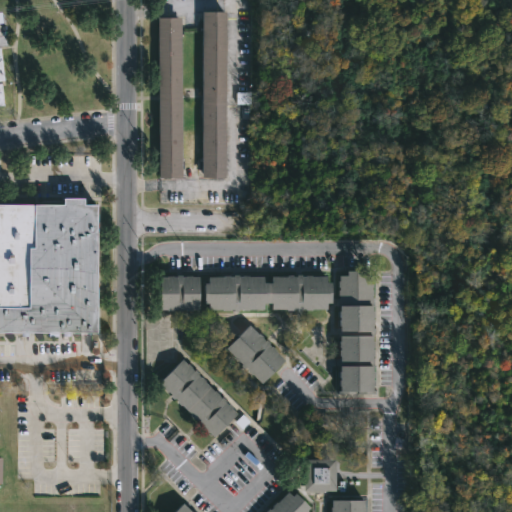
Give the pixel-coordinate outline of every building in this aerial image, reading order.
[(224,178),(201,178),(201,11),(224,12),(224,178)] [(181,178),(158,179),(157,18),(180,18),(181,178)] [(79,205),(93,206),(93,334),(57,334),(57,336),(48,336),(48,334),(0,334),(0,205),(59,205),(59,199),(79,199),(79,205)] [(178,276),(178,279),(181,279),(181,277),(194,278),(195,308),(156,308),(156,278),(169,277),(169,278),(172,278),(172,276),(178,276)] [(298,276),(298,278),(322,278),(322,284),(326,284),(326,301),(322,301),(322,308),(303,309),(303,307),(298,307),(298,309),(293,309),(293,308),(291,308),(291,309),(283,309),(283,307),(268,307),(268,301),(259,301),(259,307),(239,309),(239,307),(234,307),(234,309),(228,309),(228,307),(226,307),(226,309),(220,309),(220,308),(205,308),(205,302),(200,302),(200,285),(205,285),(205,278),(219,278),(219,277),(229,278),(229,277),(235,277),(235,279),(238,279),(238,277),(259,278),(259,285),(268,285),(268,278),(289,277),(289,278),(293,278),(293,276),(298,276)] [(371,276),(372,392),(338,392),(337,276),(371,276)] [(245,323),(254,333),(256,332),(262,340),(263,338),(266,342),(265,343),(273,349),(272,350),(280,359),(257,382),(241,365),(239,367),(237,364),(238,363),(222,346),(245,323)] [(179,358),(188,366),(187,367),(190,370),(191,368),(195,372),(194,373),(202,379),(201,380),(216,393),(215,394),(218,397),(219,396),(222,399),(221,401),(228,407),(227,408),(233,413),(211,436),(156,381),(179,358)] [(323,490),(302,490),(301,458),(332,458),(333,490),(323,490)] [(284,490),(288,495),(291,492),(305,506),(303,509),(305,511),(263,511),(261,511),(265,507),(267,509),(269,506),(268,505),(284,490)] [(361,499),(361,511),(327,511),(328,499),(361,499)] [(169,511),(179,503),(188,511),(189,510),(190,511),(169,511)]
